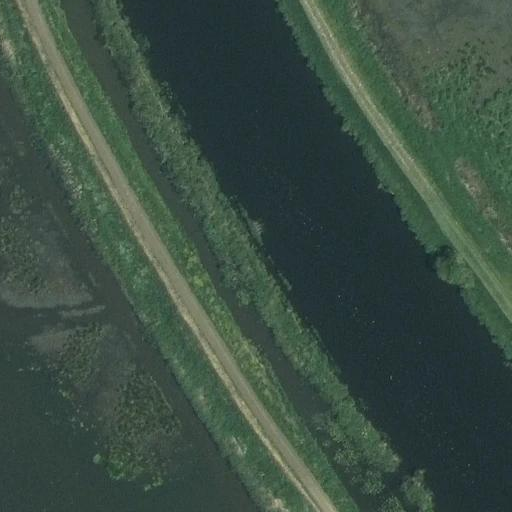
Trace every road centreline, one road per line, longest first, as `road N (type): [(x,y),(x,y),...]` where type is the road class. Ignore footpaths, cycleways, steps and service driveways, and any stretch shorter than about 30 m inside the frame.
road 1 (track): [(26,0),(93,149),(228,376),(327,511)]
road 2 (track): [(307,0),(368,102),(511,303)]
